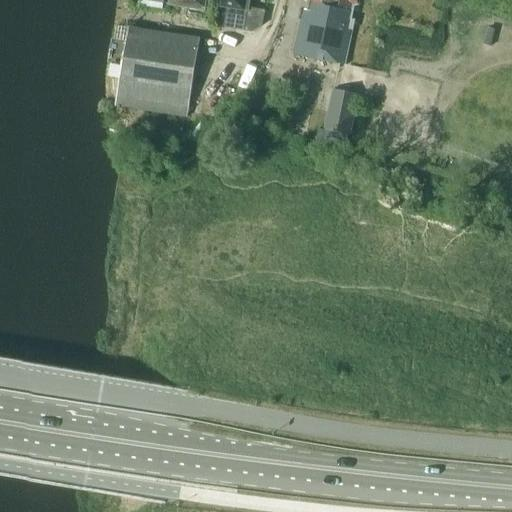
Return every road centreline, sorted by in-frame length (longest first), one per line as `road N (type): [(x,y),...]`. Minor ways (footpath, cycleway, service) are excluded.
road 1 (unclassified): [(511,458),(0,385)]
road 2 (primary): [(511,495),(0,431)]
